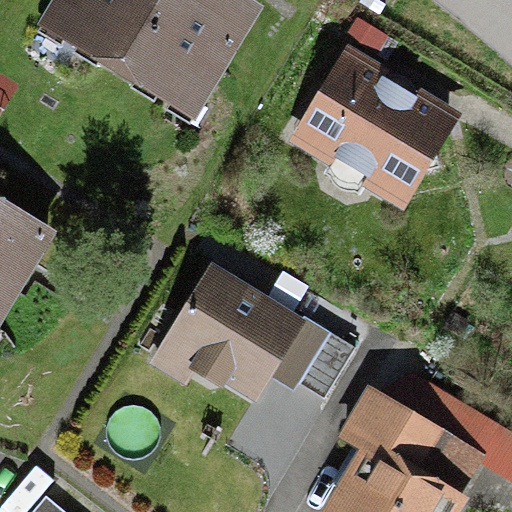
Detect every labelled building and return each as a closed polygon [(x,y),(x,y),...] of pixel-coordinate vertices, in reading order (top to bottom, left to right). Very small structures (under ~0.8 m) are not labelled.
[(254,7),(240,0),(46,0),(30,29),(188,120),(254,7)] [(462,118),(341,54),(291,148),(412,213),(462,118)] [(0,327),(54,236),(0,205),(0,327)] [(299,329),(210,275),(166,347),(257,402),(274,375),(318,401),(353,344),(307,316),(299,329)] [(454,310),(444,329),(464,340),(474,321),(454,310)] [(501,511),(511,493),(511,438),(410,382),(383,432),(401,442),(361,511),(501,511)] [(33,511),(64,511),(46,497),(33,511)]
